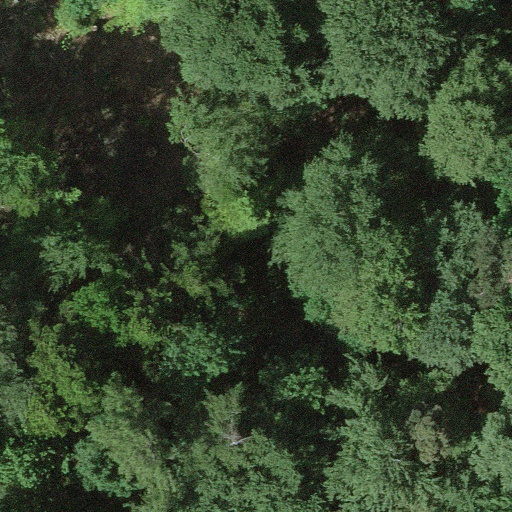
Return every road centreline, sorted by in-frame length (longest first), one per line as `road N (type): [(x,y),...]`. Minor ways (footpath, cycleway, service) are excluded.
road 1 (track): [(0,488),(174,270),(441,0)]
road 2 (track): [(511,363),(319,511)]
